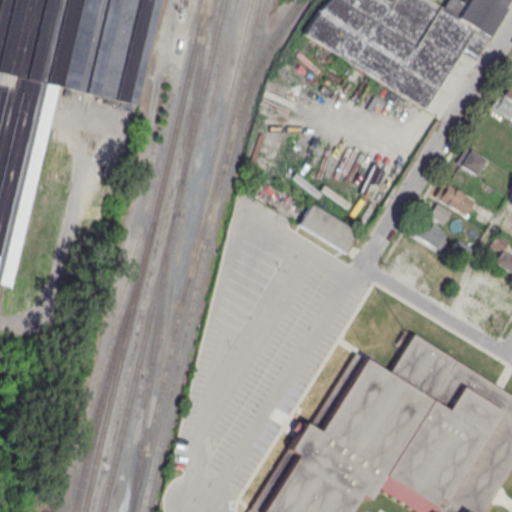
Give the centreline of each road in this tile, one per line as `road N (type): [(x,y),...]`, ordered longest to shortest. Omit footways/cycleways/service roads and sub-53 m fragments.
road 1 (residential): [(511,25),(361,268)]
road 2 (residential): [(511,359),(361,268)]
